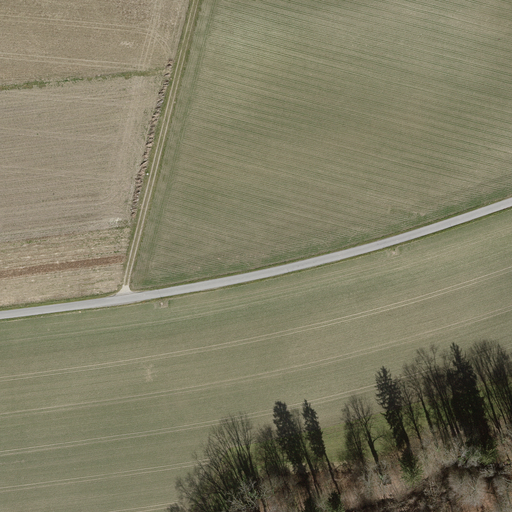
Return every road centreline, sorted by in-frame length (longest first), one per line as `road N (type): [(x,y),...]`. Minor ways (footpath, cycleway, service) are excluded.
road 1 (unclassified): [(0,316),(236,280),(369,248),(511,200)]
road 2 (track): [(196,0),(121,300)]
